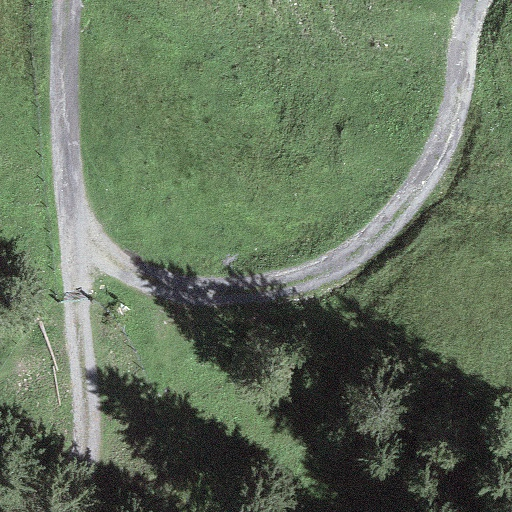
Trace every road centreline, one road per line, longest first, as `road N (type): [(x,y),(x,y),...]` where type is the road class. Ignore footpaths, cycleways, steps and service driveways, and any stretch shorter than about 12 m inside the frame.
road 1 (track): [(481,0),(445,146),(417,194),(368,246),(270,291),(220,294),(166,283),(77,243)]
road 2 (track): [(77,243),(87,389),(74,484),(58,511)]
road 3 (track): [(68,0),(77,243)]
